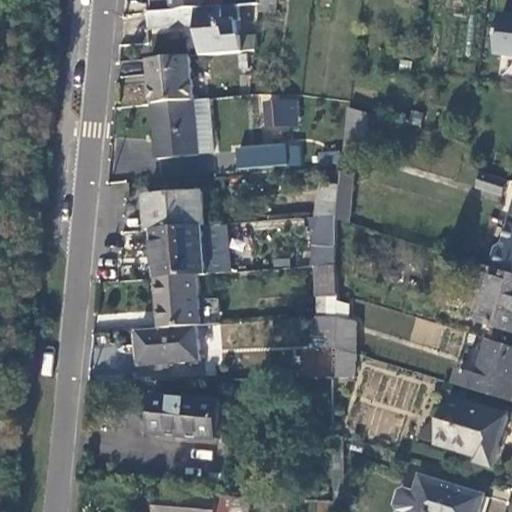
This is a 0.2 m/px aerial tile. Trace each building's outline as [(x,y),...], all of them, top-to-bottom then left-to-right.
[(150,0),(152,13),(177,10),(198,8),(211,6),(210,0),(150,0)] [(211,6),(198,8),(199,24),(201,56),(240,52),(238,34),(235,35),(234,18),(237,17),(236,4),(211,6)] [(198,8),(177,10),(179,25),(199,24),(198,8)] [(511,15),(501,14),(496,54),(511,55),(511,15)] [(189,57),(148,61),(153,106),(193,101),(189,57)] [(193,101),(153,106),(157,159),(198,156),(193,101)] [(268,107),(269,128),(288,127),(287,121),(297,120),(296,102),(285,102),(286,105),(268,107)] [(369,113),(349,107),(346,140),(366,143),(369,113)] [(235,145),(235,167),(301,165),(300,143),(235,145)] [(510,179),(480,170),(474,185),(505,196),(510,179)] [(354,177),(342,173),(340,185),(336,216),(336,221),(349,224),(354,177)] [(336,216),(340,185),(320,184),(317,218),(336,216)] [(147,198),(150,231),(155,230),(203,227),(205,227),(202,193),(147,198)] [(336,221),(336,216),(317,218),(313,218),(315,246),(337,246),(336,221)] [(511,274),(511,223),(505,243),(498,247),(490,268),(496,270),(511,274)] [(203,227),(155,230),(158,280),(200,277),(207,276),(203,227)] [(337,266),(318,267),(319,298),(337,297),(337,266)] [(511,274),(496,270),(480,321),(511,331),(511,274)] [(200,277),(158,280),(161,332),(199,329),(203,329),(200,277)] [(337,347),(337,319),(316,320),(317,349),(337,349),(337,347)] [(357,326),(337,319),(337,347),(357,353),(357,326)] [(161,332),(139,334),(142,367),(202,363),(199,329),(161,332)] [(511,348),(490,342),(475,391),(511,401),(511,348)] [(356,356),(339,350),(338,378),(354,377),(356,356)] [(154,433),(217,439),(222,403),(158,397),(154,433)] [(476,460),(493,465),(503,431),(508,416),(451,399),(437,443),(478,455),(476,460)] [(343,505),(343,437),(334,434),(335,503),(340,504),(343,505)] [(409,511),(479,511),(484,496),(420,477),(409,511)] [(155,511),(248,511),(250,500),(230,498),(157,491),(155,511)] [(338,511),(340,504),(335,503),(321,502),(320,511),(338,511)]
